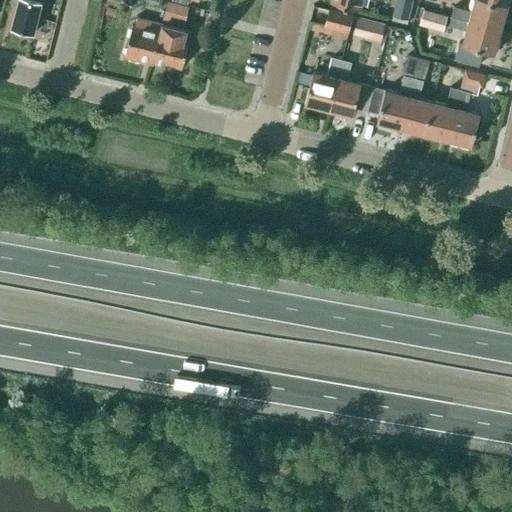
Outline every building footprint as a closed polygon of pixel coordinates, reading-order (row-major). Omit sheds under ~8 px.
[(44,0),(18,0),(12,28),(33,33),(41,2),(43,3),(44,0)] [(330,0),(331,1),(360,9),(362,0),(330,0)] [(455,6),(452,16),(500,29),(506,6),(484,0),(474,0),(472,12),(464,10),(464,8),(455,6)] [(189,7),(168,1),(163,20),(184,25),(189,7)] [(353,15),(329,9),(324,25),(314,22),(312,30),(347,38),(349,31),(353,15)] [(448,16),(424,10),(420,25),(443,32),(448,16)] [(500,29),(452,16),(449,25),(459,28),(459,26),(467,28),(463,44),(493,53),(500,29)] [(385,24),(357,17),(353,34),(380,41),(385,24)] [(143,57),(153,59),(162,24),(137,18),(135,25),(132,24),(124,57),(142,61),(143,57)] [(162,24),(153,59),(182,67),(191,31),(162,24)] [(376,121),(401,127),(418,57),(408,55),(402,75),(403,75),(401,85),(402,85),(400,93),(385,89),(373,86),(367,110),(378,113),(376,121)] [(305,103),(329,109),(341,60),(332,57),(329,67),(331,68),(329,75),(313,71),(312,75),(310,85),(309,87),(305,86),(302,88),(299,96),(301,100),(305,101),(305,103)] [(401,127),(424,133),(432,101),(418,97),(420,90),(421,90),(423,80),(425,81),(430,60),(418,57),(401,127)] [(355,107),(367,110),(373,86),(361,83),(345,79),(347,72),(348,72),(351,62),(341,60),(329,109),(353,115),(355,107)] [(466,68),(463,79),(448,139),(472,145),(480,114),(464,109),(466,102),(468,102),(470,94),(477,96),(479,87),(484,88),(487,73),(466,68)] [(300,72),(298,82),(310,85),(312,75),(300,72)] [(432,101),(424,133),(448,139),(463,79),(453,76),(451,87),(448,97),(449,98),(448,105),(432,101)]
